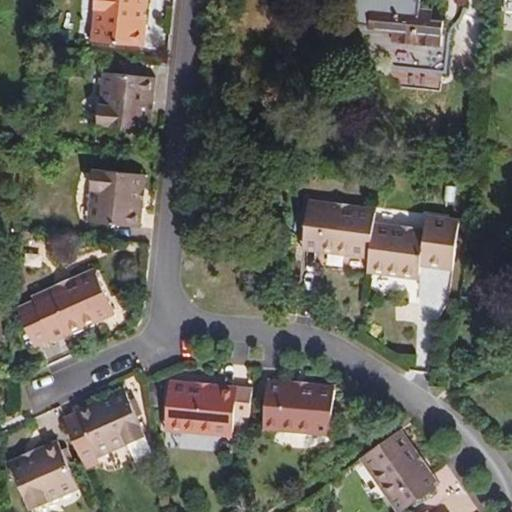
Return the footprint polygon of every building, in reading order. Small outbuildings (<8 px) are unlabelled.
[(99,11),(96,42),(143,48),(146,22),(142,22),(143,0),(95,0),(95,10),(99,11)] [(352,0),(350,22),(370,24),(369,31),(394,33),(393,41),(442,46),(444,21),(433,20),(434,9),(421,8),(410,7),(410,0),(352,0)] [(421,0),(410,0),(410,7),(421,8),(421,0)] [(433,20),(444,21),(446,11),(434,9),(433,20)] [(148,104),(153,104),(156,79),(108,74),(104,106),(100,105),(98,126),(146,131),(148,104)] [(139,202),(141,175),(94,170),(92,191),(96,191),(93,223),(140,228),(143,203),(139,202)] [(375,214),(375,210),(308,201),(308,206),(375,214)] [(374,220),(375,214),(308,206),(302,247),(325,250),(324,254),(346,257),(347,253),(369,255),(373,224),(374,220)] [(390,268),(390,272),(412,275),(413,271),(419,272),(420,262),(453,266),(459,218),(427,214),(425,226),(424,231),(373,224),(369,255),(369,260),(368,265),(390,268)] [(425,226),(374,220),(373,224),(424,231),(425,226)] [(34,300),(96,273),(95,269),(33,296),(34,300)] [(113,311),(96,273),(34,300),(17,308),(34,346),(51,338),(72,329),(74,333),(95,324),(93,320),(113,311)] [(115,315),(113,311),(93,320),(95,324),(115,315)] [(72,329),(51,338),(53,342),(74,333),(72,329)] [(268,380),(267,385),(334,391),(335,386),(268,380)] [(237,392),(237,387),(170,381),(169,386),(237,392)] [(334,391),(267,385),(264,426),(286,428),(285,433),(308,435),(308,430),(331,432),(334,391)] [(233,433),(235,416),(237,392),(169,386),(166,427),(188,429),(188,434),(210,436),(211,431),(233,433)] [(235,416),(249,417),(252,388),(237,387),(237,392),(235,416)] [(124,389),(100,400),(101,404),(126,393),(124,389)] [(77,413),(64,419),(83,460),(125,441),(127,445),(146,437),(126,393),(101,404),(100,400),(76,410),(77,413)] [(440,485),(401,430),(397,433),(436,488),(440,485)] [(436,488),(397,433),(362,458),(376,475),(373,478),(385,496),(389,494),(402,511),(436,488)] [(49,496),(78,483),(58,439),(33,451),(35,455),(10,467),(30,510),(51,501),(49,496)] [(125,441),(83,460),(86,469),(100,463),(98,458),(127,445),(125,441)] [(35,455),(33,451),(9,462),(10,467),(35,455)] [(376,475),(362,458),(360,459),(373,478),(376,475)] [(80,487),(78,483),(49,496),(51,501),(80,487)] [(396,511),(401,511),(402,511),(389,494),(385,496),(396,511)]
